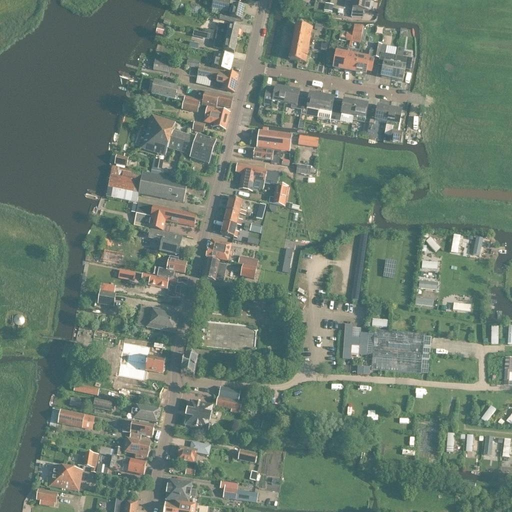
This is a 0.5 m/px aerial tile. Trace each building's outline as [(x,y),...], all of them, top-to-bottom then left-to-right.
[(213,2),(212,8),(227,12),(226,16),(220,15),(219,19),(229,22),(235,23),(236,20),(241,21),(244,8),(243,8),(244,6),(234,4),(233,6),(229,5),(230,2),(220,0),(213,0),(213,1),(213,0),(212,2),(213,2)] [(365,0),(344,0),(345,1),(353,3),(352,9),(350,18),(363,19),(364,14),(363,14),(363,11),(368,12),(370,1),(365,0)] [(325,4),(324,11),(332,13),(334,5),(325,4)] [(203,29),(202,33),(237,41),(239,29),(228,26),(224,25),(223,33),(217,31),(217,32),(203,29)] [(296,25),(294,37),(312,40),(313,35),(311,35),(312,28),(296,25)] [(349,41),(349,42),(360,44),(361,37),(363,30),(362,30),(353,28),(352,34),(351,41),(349,41)] [(213,48),(220,50),(223,50),(223,51),(234,53),(237,41),(202,33),(201,38),(214,41),(213,48)] [(294,37),(292,48),(308,51),(309,45),(311,45),(312,40),(294,37)] [(375,44),(373,52),(369,51),(368,59),(358,57),(354,72),(365,75),(366,70),(371,71),(373,59),(372,59),(372,57),(379,58),(380,53),(382,45),(375,44)] [(310,52),(308,51),(292,48),(289,60),(305,63),(307,56),(309,57),(310,52)] [(333,68),(344,70),(347,55),(348,50),(337,48),(333,68)] [(233,57),(215,53),(212,67),(230,71),(233,57)] [(380,77),(391,79),(396,56),(380,53),(379,58),(377,65),(382,66),(380,77)] [(358,57),(347,55),(344,70),(354,72),(358,57)] [(412,59),(396,56),(391,79),(402,82),(405,70),(409,71),(412,59)] [(169,73),(171,63),(149,59),(147,69),(169,73)] [(199,62),(187,60),(186,67),(198,69),(199,62)] [(195,84),(210,87),(211,80),(223,82),(221,90),(234,93),(238,77),(225,73),(225,74),(198,69),(195,84)] [(174,100),(177,87),(154,81),(151,94),(174,100)] [(277,103),(284,104),(287,90),(275,87),(274,89),(266,88),(263,105),(276,107),(277,103)] [(299,92),(287,90),(284,104),(296,106),(296,109),(301,110),(303,100),(298,99),(299,92)] [(205,92),(204,93),(201,106),(216,109),(217,105),(230,109),(233,99),(219,95),(205,92)] [(308,101),(303,100),(301,110),(306,111),(307,108),(318,110),(319,111),(321,96),(309,94),(308,101)] [(317,119),(330,121),(334,121),(337,106),(332,105),(334,98),(321,96),(319,111),(318,110),(317,119)] [(342,107),(337,106),(334,121),(339,122),(341,115),(353,117),(355,103),(343,100),(342,107)] [(365,119),(364,122),(369,123),(371,113),(366,112),(368,105),(355,103),(353,117),(365,119)] [(374,121),(386,123),(389,109),(377,107),(376,113),(371,113),(369,123),(374,124),(374,121)] [(204,118),(212,120),(211,127),(225,130),(229,114),(211,109),(207,108),(204,118)] [(386,123),(393,125),(391,133),(390,141),(400,142),(401,134),(397,134),(399,126),(401,111),(389,109),(386,123)] [(167,149),(182,153),(187,136),(173,131),(175,124),(151,116),(141,149),(165,156),(167,149)] [(203,133),(205,125),(194,122),(192,130),(203,133)] [(257,148),(289,152),(291,135),(259,132),(257,148)] [(190,159),(208,164),(215,142),(198,136),(197,139),(187,136),(182,153),(191,156),(190,159)] [(253,159),(263,160),(271,161),(271,164),(278,164),(280,153),(254,150),(253,159)] [(115,165),(126,167),(128,159),(116,157),(115,165)] [(267,170),(237,165),(236,172),(242,173),(239,188),(243,189),(243,191),(251,192),(252,190),(253,190),(254,186),(253,186),(253,183),(264,185),(267,170)] [(281,178),(281,166),(272,165),(271,178),(281,178)] [(311,167),(297,165),(296,174),(310,176),(311,167)] [(142,173),(111,167),(106,197),(137,203),(138,194),(183,203),(187,182),(142,173)] [(284,208),(288,187),(276,185),(272,205),(284,208)] [(229,199),(226,211),(239,214),(245,216),(246,212),(240,211),(242,202),(229,199)] [(134,223),(150,226),(150,229),(163,232),(163,229),(165,221),(194,227),(196,216),(179,212),(179,213),(167,210),(128,202),(126,213),(136,215),(134,223)] [(258,210),(256,219),(262,220),(264,212),(258,210)] [(226,211),(224,223),(236,226),(236,225),(239,226),(240,220),(238,220),(239,214),(226,211)] [(235,232),(236,226),(224,223),(221,235),(233,238),(233,237),(236,238),(237,232),(235,232)] [(175,235),(162,233),(163,232),(150,229),(148,240),(161,243),(159,252),(178,256),(181,243),(173,241),(175,235)] [(208,248),(206,257),(228,262),(231,245),(223,243),(211,241),(209,249),(208,248)] [(104,265),(120,267),(121,260),(106,257),(106,258),(89,254),(88,262),(104,265)] [(426,255),(426,263),(441,264),(442,256),(426,255)] [(174,272),(184,274),(186,264),(177,262),(178,259),(169,257),(169,260),(168,260),(166,270),(158,269),(156,277),(173,280),(174,272)] [(265,263),(239,257),(238,264),(243,265),(256,268),(264,270),(265,263)] [(205,259),(201,279),(215,282),(215,280),(223,282),(225,271),(218,269),(219,262),(205,259)] [(282,273),(288,275),(290,263),(284,261),(282,273)] [(240,276),(254,279),(256,268),(243,265),(240,276)] [(423,275),(423,282),(440,283),(441,276),(423,275)] [(156,277),(155,285),(167,288),(168,280),(156,277)] [(184,301),(187,286),(172,283),(169,298),(184,301)] [(420,292),(419,300),(434,301),(435,293),(420,292)] [(98,305),(114,307),(116,296),(100,293),(98,305)] [(478,307),(478,295),(466,294),(466,307),(478,307)] [(178,324),(180,314),(151,308),(141,307),(139,316),(178,324)] [(17,313),(21,320),(29,316),(24,308),(17,313)] [(376,313),(376,322),(392,322),(392,313),(376,313)] [(176,334),(178,324),(139,316),(137,326),(176,334)] [(203,321),(202,321),(202,322),(203,322),(203,329),(200,329),(200,331),(202,331),(202,338),(199,337),(199,339),(201,339),(201,346),(199,346),(199,347),(244,352),(255,349),(255,342),(256,342),(256,340),(255,340),(256,331),(258,331),(258,330),(256,330),(247,325),(246,325),(205,321),(205,319),(204,319),(203,321)] [(368,334),(360,333),(360,330),(355,329),(354,338),(344,337),(342,358),(350,358),(351,345),(359,346),(359,354),(366,354),(368,334)] [(420,374),(421,362),(429,362),(430,355),(422,354),(424,334),(374,330),(370,370),(420,374)] [(162,372),(164,371),(165,368),(163,367),(164,360),(151,357),(152,353),(148,352),(149,347),(123,343),(117,376),(143,380),(145,371),(162,374),(162,372)] [(193,376),(193,374),(197,357),(184,354),(180,373),(193,376)] [(511,382),(511,358),(505,358),(504,366),(502,382),(511,382)] [(455,360),(454,370),(464,371),(465,361),(455,360)] [(82,387),(81,393),(97,396),(98,390),(82,387)] [(240,392),(221,388),(219,398),(238,402),(240,392)] [(70,406),(80,407),(81,400),(71,398),(70,406)] [(239,415),(241,403),(218,398),(216,407),(231,410),(231,413),(239,415)] [(112,403),(95,400),(93,408),(111,412),(112,403)] [(456,400),(448,400),(449,409),(457,409),(456,400)] [(207,431),(212,407),(190,402),(188,411),(187,411),(186,417),(187,417),(185,426),(207,431)] [(378,416),(379,406),(370,405),(369,415),(378,416)] [(155,423),(158,410),(136,406),(133,418),(155,423)] [(58,424),(81,428),(84,416),(60,411),(58,424)] [(404,412),(403,421),(413,422),(413,413),(404,412)] [(124,421),(122,433),(130,435),(129,440),(140,442),(141,437),(151,438),(153,427),(146,425),(124,421)] [(457,446),(458,428),(451,427),(450,446),(457,446)] [(146,461),(150,444),(125,440),(123,453),(135,455),(135,459),(146,461)] [(400,452),(409,452),(409,441),(401,440),(400,452)] [(191,442),(190,450),(180,448),(180,449),(178,450),(177,453),(178,455),(178,456),(178,460),(195,464),(196,460),(195,459),(196,453),(208,456),(210,446),(191,442)] [(115,448),(114,451),(110,450),(100,448),(99,454),(109,456),(113,456),(114,456),(120,457),(121,449),(115,448)] [(82,467),(91,468),(91,469),(96,469),(97,464),(99,456),(94,455),(94,454),(85,453),(79,452),(77,466),(82,467)] [(257,455),(240,452),(238,460),(255,464),(257,455)] [(143,476),(146,464),(130,460),(130,461),(112,457),(110,469),(122,471),(122,470),(128,472),(127,473),(143,476)] [(107,475),(108,466),(97,464),(96,469),(96,473),(107,475)] [(78,492),(79,491),(82,471),(53,466),(49,487),(78,492)] [(274,474),(274,482),(274,487),(282,488),(283,474),(274,474)] [(192,484),(169,480),(165,501),(188,505),(190,497),(195,498),(196,491),(191,490),(192,484)] [(456,481),(455,490),(474,492),(475,483),(456,481)] [(244,491),(237,490),(238,485),(221,482),(220,488),(224,489),(223,499),(235,500),(234,504),(246,505),(246,503),(256,504),(258,494),(248,493),(248,492),(244,491)] [(55,505),(57,494),(38,490),(36,501),(40,502),(39,506),(54,509),(54,504),(55,505)] [(116,499),(115,508),(114,511),(135,511),(137,502),(116,499)] [(206,511),(207,508),(175,503),(174,506),(165,504),(163,511),(206,511)]
